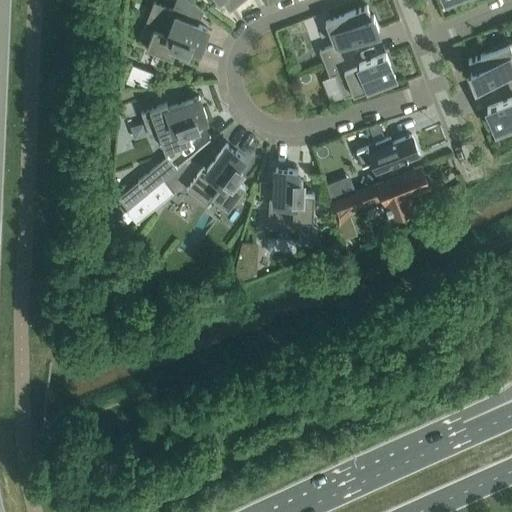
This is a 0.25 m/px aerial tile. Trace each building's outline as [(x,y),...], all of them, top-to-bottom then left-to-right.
[(153,29),(146,47),(172,57),(177,46),(187,50),(190,45),(200,49),(208,28),(196,23),(202,10),(202,9),(190,0),(176,0),(173,9),(154,1),(144,26),(153,29)] [(373,14),(371,15),(367,4),(325,21),(334,43),(319,49),(324,62),(351,52),(347,40),(378,28),(373,14)] [(511,41),(505,44),(504,40),(491,45),(492,49),(468,58),(472,69),(470,70),(475,84),(506,71),(511,83),(511,82),(511,41)] [(356,64),(351,52),(324,62),(329,76),(335,74),(344,96),(395,77),(385,52),(356,64)] [(132,63),(126,78),(148,87),(154,72),(132,63)] [(511,82),(511,83),(511,85),(511,96),(486,107),(496,131),(511,124),(511,82)] [(166,150),(192,140),(187,129),(198,125),(196,120),(206,116),(199,95),(168,106),(167,102),(141,111),(150,136),(159,133),(166,150)] [(393,175),(414,167),(410,157),(419,153),(411,133),(392,141),(390,136),(356,149),(366,174),(389,165),(393,175)] [(238,165),(244,156),(226,143),(207,169),(203,166),(187,188),(208,204),(213,196),(228,207),(245,185),(235,177),(242,168),(238,165)] [(177,168),(167,156),(138,180),(148,192),(163,179),(177,168)] [(415,206),(410,193),(430,185),(428,182),(430,179),(428,175),(425,173),(421,164),(414,167),(393,175),(328,200),(337,223),(357,206),(382,196),(390,216),(415,206)] [(297,179),(298,168),(275,167),(274,200),(269,200),(268,227),(294,228),(295,219),(313,219),(314,191),(302,191),(303,179),(297,179)] [(137,222),(174,192),(163,179),(148,192),(126,210),(137,222)] [(458,183),(437,197),(441,204),(463,190),(458,183)]
